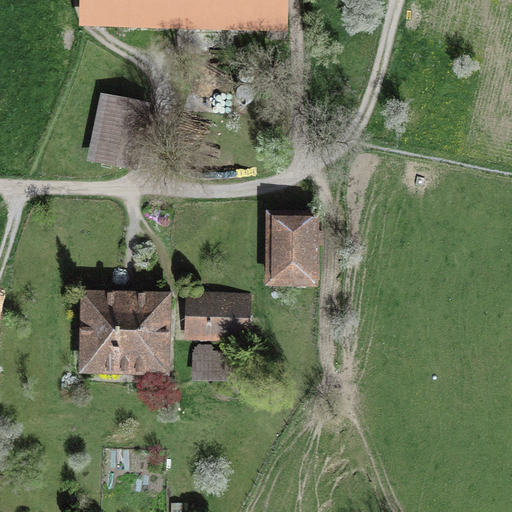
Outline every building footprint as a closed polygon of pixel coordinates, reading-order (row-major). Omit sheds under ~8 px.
[(93,0),(93,13),(270,17),(270,38),(286,38),(286,18),(274,17),(274,0),(93,0)] [(105,102),(93,156),(130,163),(141,110),(105,102)] [(270,217),(270,283),(313,284),(314,217),(270,217)] [(86,298),(85,369),(164,371),(166,300),(86,298)] [(191,301),(190,335),(245,336),(246,303),(191,301)] [(227,353),(196,352),(195,377),(227,377),(227,353)]
